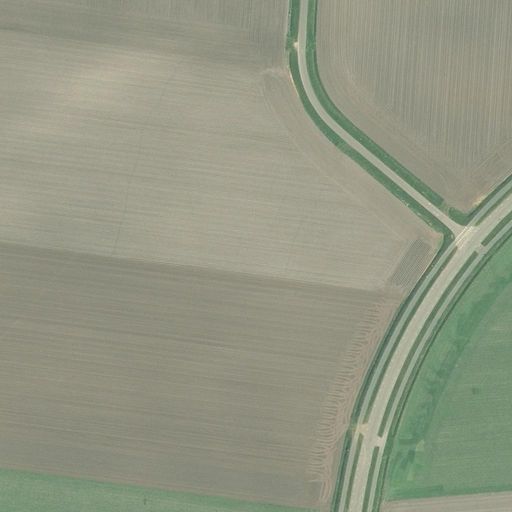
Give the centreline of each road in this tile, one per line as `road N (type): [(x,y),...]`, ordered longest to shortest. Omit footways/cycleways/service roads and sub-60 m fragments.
road 1 (unclassified): [(461,234),(321,112),(302,62),(304,0)]
road 2 (tertiary): [(472,243),(394,369),(355,511)]
